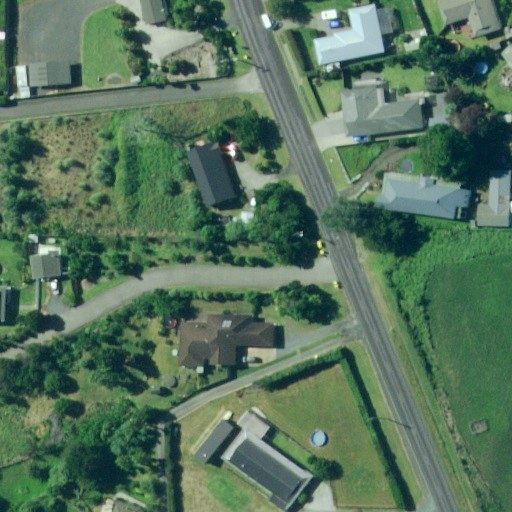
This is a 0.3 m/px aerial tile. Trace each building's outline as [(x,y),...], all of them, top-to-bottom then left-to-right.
[(143,0),(149,25),(162,22),(170,20),(164,0),(143,0)] [(470,18),(476,35),(477,37),(502,29),(493,0),(438,0),(447,25),(450,24),(470,18)] [(382,30),(377,9),(376,4),(351,10),(355,29),(342,32),(336,33),(336,36),(320,39),(316,40),(321,65),(332,63),(334,70),(341,68),(340,61),(345,60),(386,51),(384,41),(383,36),(383,33),(382,30)] [(408,52),(427,47),(424,37),(422,37),(420,29),(408,32),(410,40),(405,41),(408,52)] [(511,47),(503,54),(511,64),(511,65),(511,47)] [(76,83),(74,61),(48,63),(34,64),(36,87),(76,83)] [(19,66),(22,87),(31,86),(28,65),(21,66),(19,66)] [(142,75),(133,79),(135,84),(144,81),(142,75)] [(407,101),(392,103),(388,103),(385,89),(379,90),(377,80),(357,83),(358,88),(350,90),(342,91),(345,109),(349,138),(370,135),(426,127),(424,119),(422,103),(421,99),(407,101)] [(434,133),(453,131),(451,116),(444,117),(440,117),(434,118),(432,118),(434,133)] [(239,195),(235,185),(223,155),(226,154),(221,141),(190,153),(211,208),(240,197),(239,195)] [(511,170),(493,170),(493,205),(481,204),(481,225),(511,226),(511,170)] [(437,178),(430,177),(398,173),(397,179),(387,178),(383,209),(460,220),(460,218),(464,218),(466,209),(467,210),(470,190),(464,189),(465,183),(437,178)] [(256,233),(257,213),(245,212),(244,218),(236,218),(235,233),(242,233),(242,232),(256,233)] [(66,276),(62,253),(53,254),(52,249),(47,250),(47,256),(35,258),(38,280),(47,279),(47,281),(53,280),(53,278),(66,276)] [(11,322),(11,286),(0,286),(0,323),(5,323),(5,321),(11,322)] [(236,344),(272,346),(273,323),(251,322),(251,316),(210,314),(209,323),(182,322),(180,363),(204,365),(205,358),(211,358),(211,363),(235,364),(236,344)] [(102,415),(100,398),(73,401),(75,418),(102,415)] [(314,481),(316,478),(250,429),(229,458),(278,494),(273,501),(288,511),(290,511),(297,504),(314,481)] [(146,511),(144,507),(137,505),(119,500),(118,501),(115,511),(87,511),(85,511),(84,511),(146,511)]
